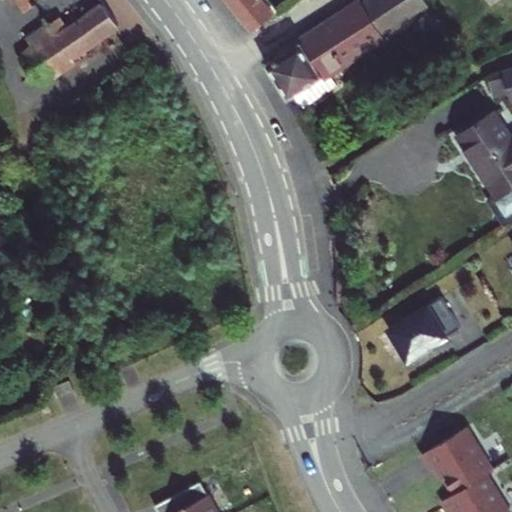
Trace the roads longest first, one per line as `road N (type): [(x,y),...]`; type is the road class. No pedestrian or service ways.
road 1 (residential): [(511,366),(327,474)]
road 2 (residential): [(63,429),(213,366),(257,362)]
road 3 (residential): [(318,331),(260,169)]
road 4 (residential): [(260,169),(273,289),(266,336)]
road 5 (residential): [(274,392),(313,484),(336,511)]
road 6 (residential): [(215,75),(320,0)]
